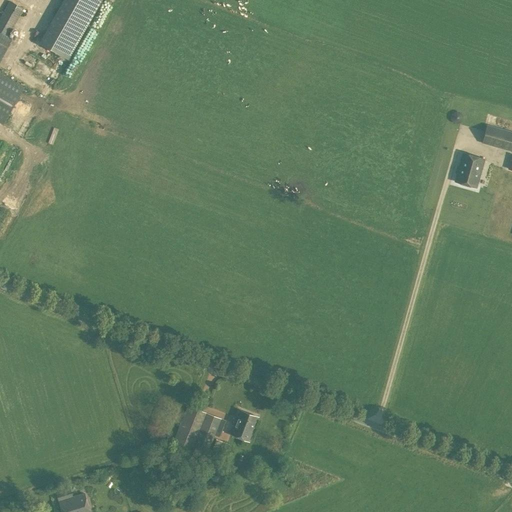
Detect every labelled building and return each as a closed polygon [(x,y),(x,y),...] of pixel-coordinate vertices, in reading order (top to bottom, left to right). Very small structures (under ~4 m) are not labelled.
[(0,32),(8,37),(24,9),(9,0),(0,16),(0,32)] [(67,59),(101,0),(63,0),(39,43),(67,59)] [(0,57),(10,40),(0,34),(0,122),(2,124),(23,87),(0,73),(0,57)] [(47,90),(49,86),(35,80),(33,85),(47,90)] [(511,132),(487,125),(482,143),(511,151),(511,132)] [(455,181),(476,187),(484,160),(463,154),(455,181)] [(215,435),(219,437),(226,420),(187,405),(173,442),(206,456),(215,435)] [(230,433),(249,441),(258,417),(240,410),(230,433)] [(212,450),(226,455),(230,444),(216,439),(212,450)] [(57,493),(63,511),(89,511),(83,493),(73,497),(71,489),(57,493)]
